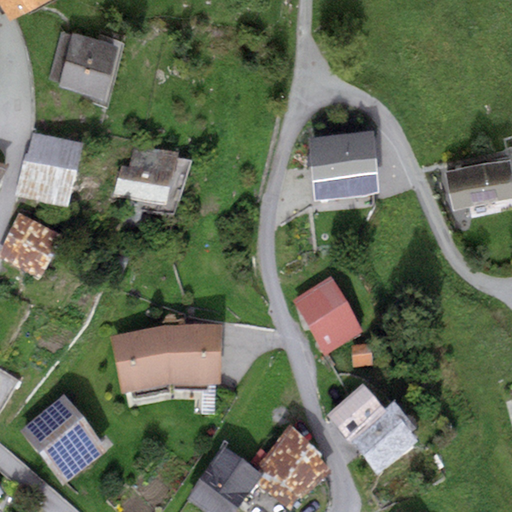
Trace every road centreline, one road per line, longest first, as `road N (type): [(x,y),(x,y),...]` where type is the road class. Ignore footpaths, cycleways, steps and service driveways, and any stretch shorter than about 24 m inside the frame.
road 1 (residential): [(340,511),(340,478),(288,341),(266,243),(281,154),(302,104),(317,93)]
road 2 (residential): [(317,93),(339,91),(380,113),(463,270),(511,289)]
road 3 (track): [(169,511),(219,441),(267,344),(288,341)]
